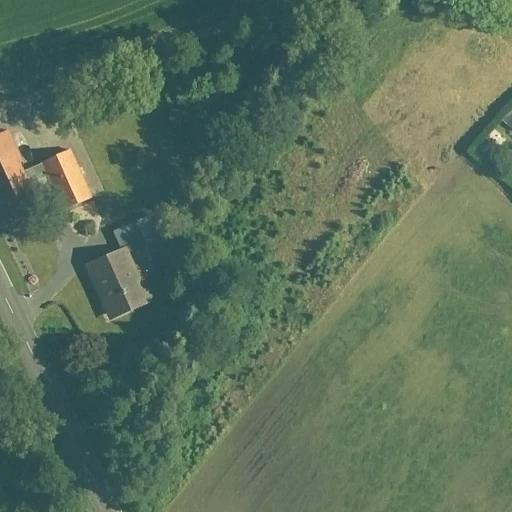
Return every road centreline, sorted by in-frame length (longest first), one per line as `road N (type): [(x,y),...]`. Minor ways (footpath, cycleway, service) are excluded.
road 1 (unclassified): [(298,0),(0,108)]
road 2 (secondary): [(103,511),(0,307)]
